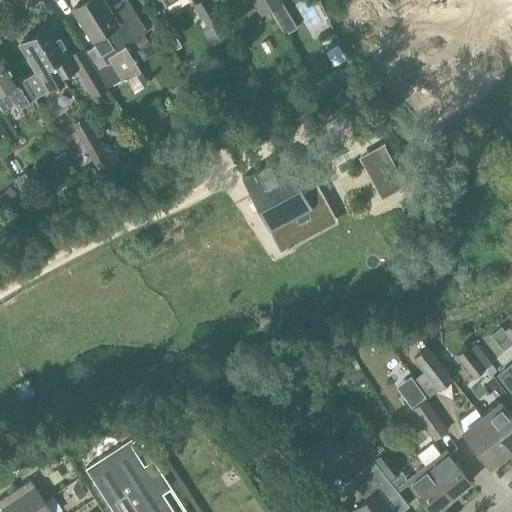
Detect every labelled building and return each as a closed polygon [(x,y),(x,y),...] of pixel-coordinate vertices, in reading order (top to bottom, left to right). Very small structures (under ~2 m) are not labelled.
[(133,92),(147,84),(122,44),(127,41),(135,42),(142,38),(146,30),(126,0),(123,0),(116,5),(115,4),(108,9),(102,0),(89,0),(73,10),(95,48),(86,53),(107,89),(121,80),(122,83),(126,81),(133,92)] [(208,0),(204,0),(193,6),(206,29),(220,21),(208,0)] [(278,0),(251,0),(260,16),(281,4),(278,0)] [(214,42),(226,36),(219,22),(207,29),(214,42)] [(39,33),(36,35),(59,73),(72,66),(92,98),(107,89),(86,53),(82,47),(69,54),(52,25),(49,27),(47,25),(38,31),(39,33)] [(23,42),(20,44),(38,73),(39,73),(45,82),(50,90),(64,81),(59,73),(36,35),(32,37),(31,35),(22,40),(23,42)] [(337,44),(324,52),(333,66),(345,59),(337,44)] [(30,103),(17,82),(0,53),(0,112),(16,103),(18,107),(19,106),(21,108),(30,103)] [(166,116),(156,101),(135,115),(145,130),(166,116)] [(85,118),(76,123),(71,125),(96,170),(110,163),(85,118)] [(282,171),(277,161),(270,165),(269,162),(256,170),(257,172),(244,178),(271,228),(289,219),(294,228),(329,210),(313,181),(310,182),(304,172),(293,177),(288,168),(282,171)] [(381,198),(404,186),(393,166),(370,178),(381,198)] [(5,209),(13,218),(21,211),(13,202),(5,209)] [(511,322),(502,331),(511,343),(511,322)] [(466,348),(455,356),(473,378),(483,370),(466,348)] [(451,381),(425,349),(413,358),(423,372),(416,377),(415,376),(430,396),(451,381)] [(306,371),(318,389),(323,385),(321,382),(328,377),(318,362),(306,371)] [(511,363),(498,375),(511,392),(511,363)] [(425,401),(412,410),(432,439),(446,429),(425,401)] [(511,420),(499,403),(481,418),(507,453),(511,449),(511,420)] [(462,432),(461,433),(489,467),(507,453),(481,418),(462,432)] [(161,423),(146,432),(159,455),(174,446),(161,423)] [(144,469),(129,445),(87,472),(112,511),(172,511),(161,495),(169,490),(152,463),(144,469)] [(440,454),(425,465),(453,500),(464,491),(462,488),(470,482),(471,481),(455,461),(446,449),(441,453),(440,454)] [(385,451),(375,458),(390,477),(400,470),(385,451)] [(418,456),(408,463),(416,473),(410,478),(419,489),(414,493),(428,511),(430,511),(438,506),(441,509),(453,500),(425,465),(418,456)] [(373,461),(349,480),(366,500),(353,511),(393,511),(387,504),(399,495),(373,461)] [(0,509),(1,511),(26,511),(43,501),(29,480),(0,498),(0,509)] [(83,485),(75,491),(82,501),(90,495),(83,485)] [(50,511),(43,501),(26,511),(50,511)]
